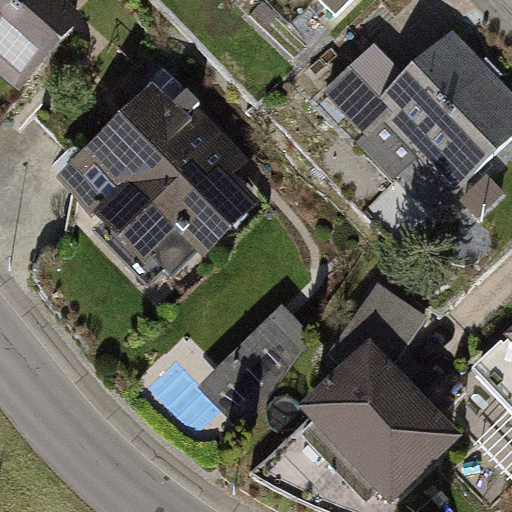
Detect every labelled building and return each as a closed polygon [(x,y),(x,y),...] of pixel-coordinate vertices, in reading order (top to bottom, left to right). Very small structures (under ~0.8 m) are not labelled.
[(0,0),(0,78),(19,95),(83,23),(57,0),(0,0)] [(317,0),(336,18),(354,0),(317,0)] [(455,198),(511,143),(511,94),(453,33),(407,78),(376,45),(323,96),(364,138),(356,146),(393,184),(419,159),(455,198)] [(233,181),(248,166),(196,113),(186,124),(152,89),(55,185),(143,275),(153,265),(171,283),(196,259),(203,266),(261,209),(233,181)] [(505,195),(488,177),(460,203),(478,221),(505,195)] [(388,511),(390,511),(463,442),(394,370),(428,320),(379,286),(328,361),(342,374),(298,415),(388,511)] [(283,307),(199,390),(242,436),(315,337),(283,307)] [(511,335),(474,373),(511,410),(511,335)]
